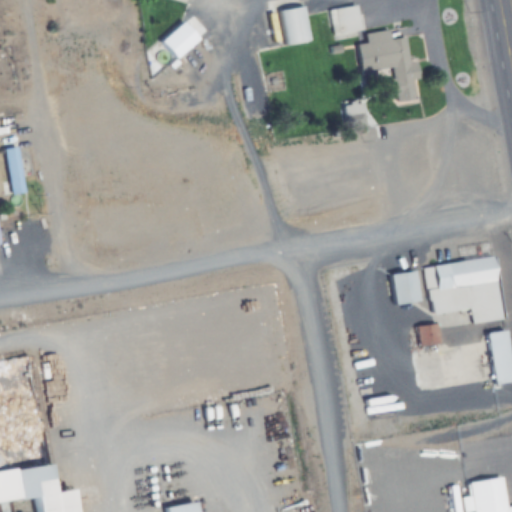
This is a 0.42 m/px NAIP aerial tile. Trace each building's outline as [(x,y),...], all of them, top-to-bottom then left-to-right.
[(307,41),(300,5),(272,11),(279,46),(307,41)] [(356,37),(354,6),(327,7),(329,38),(356,37)] [(416,98),(412,59),(405,60),(402,37),(386,38),(385,31),(359,34),(360,42),(354,43),(357,71),(393,67),(396,101),(416,98)] [(15,146),(0,149),(8,195),(28,192),(22,158),(17,159),(15,146)] [(7,253),(18,274),(59,253),(48,231),(7,253)] [(427,316),(464,310),(467,325),(497,320),(486,242),(463,246),(465,261),(420,268),(427,316)] [(390,306),(414,302),(410,271),(385,275),(390,306)] [(410,348),(436,346),(434,324),(408,327),(410,348)] [(508,383),(501,331),(483,333),(489,385),(508,383)] [(34,455),(0,461),(0,498),(21,494),(24,511),(61,511),(57,485),(40,488),(34,455)] [(491,471),(461,478),(463,490),(452,492),(456,510),(463,508),(463,511),(511,511),(511,501),(498,504),(491,471)] [(186,511),(183,494),(152,500),(154,511),(186,511)]
